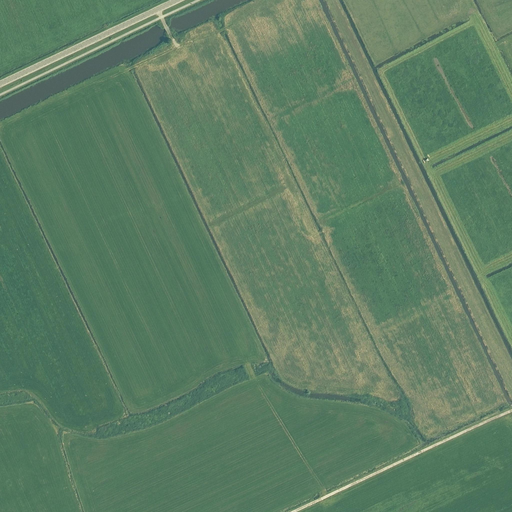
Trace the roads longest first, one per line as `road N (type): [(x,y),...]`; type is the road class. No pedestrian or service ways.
road 1 (track): [(294,511),(511,410)]
road 2 (tertiary): [(0,84),(179,0)]
